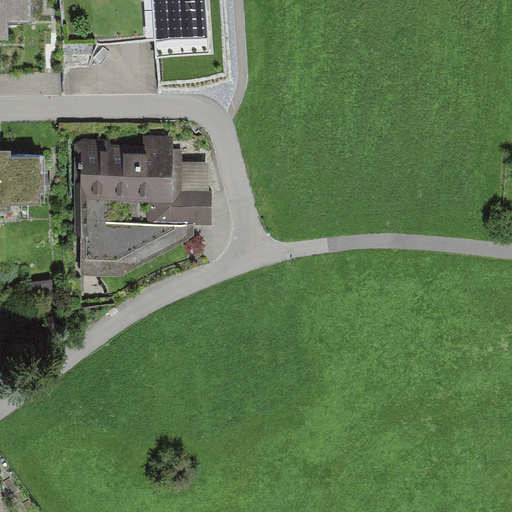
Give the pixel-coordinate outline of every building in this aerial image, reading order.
[(0,0),(0,40),(8,40),(7,24),(33,24),(32,0),(0,0)] [(153,0),(157,59),(212,54),(206,0),(153,0)] [(189,245),(188,232),(206,232),(206,199),(179,199),(179,160),(167,160),(167,144),(136,144),(136,150),(106,152),(105,146),(69,147),(69,240),(74,240),(75,285),(114,284),(189,245)] [(0,212),(39,213),(38,175),(33,175),(33,160),(2,160),(2,153),(0,152),(0,212)] [(54,282),(29,286),(31,300),(57,297),(54,282)]
